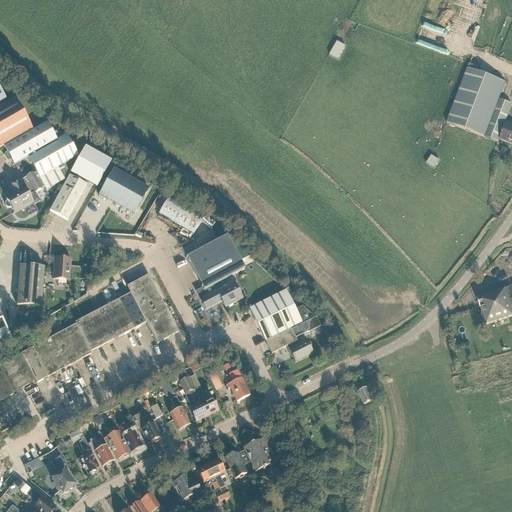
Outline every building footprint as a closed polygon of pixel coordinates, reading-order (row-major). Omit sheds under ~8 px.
[(337,41),(329,55),(338,61),(346,46),(337,41)] [(468,69),(447,123),(497,142),(511,105),(499,100),(505,83),(468,69)] [(14,99),(0,106),(0,148),(32,130),(14,99)] [(511,125),(507,123),(500,140),(511,144),(511,125)] [(5,154),(4,157),(6,161),(9,162),(12,161),(14,165),(19,163),(27,158),(36,173),(44,188),(46,192),(65,181),(58,169),(65,165),(78,157),(66,136),(62,138),(56,141),(46,124),(4,148),(7,153),(5,154)] [(85,147),(71,174),(97,188),(111,162),(85,147)] [(65,165),(58,169),(65,181),(66,183),(69,176),(70,175),(65,165)] [(113,170),(98,197),(134,216),(148,190),(113,170)] [(5,204),(5,205),(5,206),(6,206),(6,207),(7,208),(8,208),(9,208),(10,208),(11,208),(14,213),(21,209),(23,211),(26,217),(28,218),(38,212),(34,205),(39,202),(34,193),(42,189),(44,188),(36,173),(34,174),(33,174),(8,188),(12,196),(6,199),(7,201),(6,202),(5,203),(5,204)] [(87,186),(69,176),(66,183),(50,211),(67,221),(82,195),(84,194),(87,188),(87,186)] [(162,190),(148,212),(191,238),(205,216),(162,190)] [(196,293),(200,301),(216,292),(213,287),(221,283),(244,270),(236,255),(244,252),(238,246),(233,249),(227,238),(185,260),(201,290),(196,293)] [(55,259),(53,280),(69,281),(71,260),(55,259)] [(83,263),(81,268),(83,271),(87,271),(89,266),(86,263),(83,263)] [(20,266),(17,306),(41,308),(44,268),(20,266)] [(148,276),(137,282),(152,311),(163,305),(148,276)] [(130,294),(142,316),(152,311),(137,282),(126,288),(130,294)] [(216,292),(200,301),(201,302),(205,309),(206,311),(218,305),(217,303),(221,300),(222,302),(226,308),(242,299),(233,282),(223,287),(221,283),(213,287),(216,292)] [(511,310),(509,301),(505,289),(477,298),(486,325),(511,316),(511,310)] [(264,341),(303,322),(314,316),(302,306),(294,310),(285,291),(249,309),(264,341)] [(147,324),(142,316),(130,294),(118,300),(135,330),(147,324)] [(123,336),(135,330),(118,300),(107,306),(123,336)] [(152,311),(167,339),(178,333),(163,305),(152,311)] [(112,342),(123,336),(107,306),(96,312),(112,342)] [(167,339),(152,311),(142,316),(147,324),(157,344),(167,339)] [(76,325),(91,354),(112,342),(96,312),(75,323),(76,325)] [(0,345),(12,339),(0,317),(0,345)] [(313,319),(291,330),(295,338),(317,327),(313,319)] [(76,325),(65,331),(80,360),(91,354),(76,325)] [(265,343),(271,354),(288,346),(296,341),(290,330),(265,343)] [(65,331),(53,337),(69,366),(80,360),(65,331)] [(53,337),(42,343),(57,372),(69,366),(53,337)] [(296,341),(288,346),(297,363),(313,355),(306,341),(298,345),(296,341)] [(42,343),(32,349),(47,377),(57,372),(42,343)] [(32,349),(21,355),(35,381),(36,383),(47,377),(32,349)] [(21,355),(0,365),(0,401),(14,395),(13,393),(35,381),(21,355)] [(194,376),(188,379),(194,391),(200,388),(194,376)] [(216,376),(210,379),(215,390),(221,386),(216,376)] [(175,377),(168,380),(171,386),(178,383),(175,377)] [(196,396),(194,391),(188,379),(187,378),(179,383),(185,395),(188,394),(190,399),(191,398),(195,408),(190,410),(196,423),(207,417),(196,396)] [(241,379),(226,386),(228,390),(231,389),(237,403),(249,397),(241,379)] [(167,398),(174,395),(168,381),(160,384),(167,398)] [(368,388),(358,393),(364,406),(374,401),(368,388)] [(201,393),(196,396),(207,417),(218,411),(212,399),(206,402),(201,393)] [(171,400),(177,413),(171,416),(178,431),(190,425),(177,398),(171,400)] [(161,416),(156,406),(150,409),(155,419),(161,416)] [(104,424),(100,416),(93,420),(97,428),(104,424)] [(141,417),(134,421),(138,430),(139,430),(147,445),(154,442),(155,443),(158,441),(159,440),(160,439),(152,424),(146,428),(141,417)] [(122,424),(117,427),(118,429),(131,455),(136,452),(137,453),(140,451),(140,450),(142,449),(135,435),(129,437),(123,426),(122,424)] [(67,433),(70,439),(80,434),(78,428),(67,433)] [(118,433),(103,441),(108,450),(110,449),(117,461),(123,458),(124,459),(128,457),(128,456),(129,455),(123,442),(118,433)] [(237,455),(243,466),(249,463),(255,476),(258,478),(263,478),(268,476),(270,473),(270,468),(269,466),(276,463),(269,449),(276,445),(271,436),(265,439),(264,439),(243,449),(244,451),(237,455)] [(85,459),(79,462),(82,468),(83,468),(87,476),(89,475),(89,476),(94,474),(93,473),(95,472),(93,468),(97,466),(83,439),(81,440),(82,442),(79,443),(83,452),(86,451),(88,454),(83,456),(85,459)] [(91,444),(89,445),(92,453),(94,452),(102,468),(108,465),(108,466),(112,464),(112,463),(113,463),(106,448),(100,451),(95,440),(90,442),(91,444)] [(230,455),(225,458),(234,477),(235,480),(238,478),(240,479),(243,478),(244,475),(246,474),(243,466),(237,455),(236,452),(234,453),(234,452),(229,454),(230,455)] [(60,457),(51,464),(58,474),(51,479),(62,495),(63,494),(65,494),(68,492),(68,490),(73,486),(63,472),(68,468),(60,457)] [(208,466),(224,500),(230,498),(226,490),(220,479),(224,477),(223,474),(225,473),(219,461),(208,466)] [(29,465),(24,467),(28,475),(33,472),(29,465)] [(224,500),(208,466),(197,472),(203,484),(209,481),(211,485),(214,490),(212,491),(218,503),(224,500)] [(188,477),(173,483),(176,488),(174,489),(177,497),(180,496),(183,501),(200,493),(195,483),(192,485),(188,477)] [(17,479),(8,490),(16,496),(25,485),(17,479)] [(32,491),(29,495),(38,502),(34,508),(39,511),(51,511),(54,509),(32,491)] [(161,511),(152,495),(141,502),(147,511),(154,511),(155,511),(156,511),(161,511)] [(145,511),(140,502),(130,509),(131,511),(145,511)] [(168,503),(161,508),(163,511),(165,511),(171,508),(168,503)]
